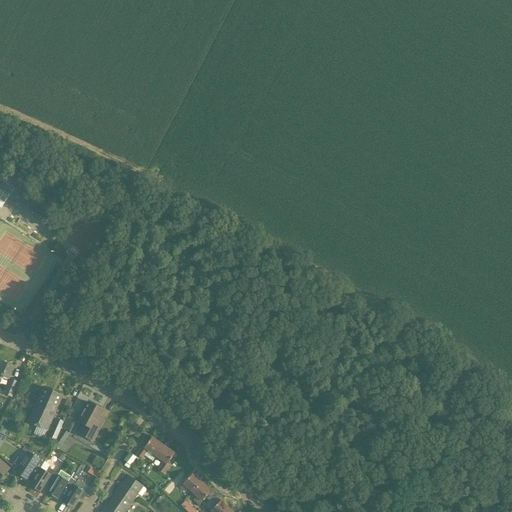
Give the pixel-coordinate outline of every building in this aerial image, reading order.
[(8,200),(25,211),(37,193),(27,186),(26,187),(5,174),(1,180),(0,179),(0,199),(2,201),(1,202),(5,205),(8,200)] [(7,210),(19,216),(22,210),(10,204),(7,210)] [(14,367),(2,362),(0,366),(0,380),(2,376),(9,379),(14,367)] [(12,398),(18,382),(10,379),(4,394),(12,398)] [(63,396),(44,388),(33,413),(28,422),(47,431),(63,396)] [(72,402),(66,400),(60,414),(66,417),(72,402)] [(99,429),(93,426),(102,409),(89,402),(79,422),(86,426),(83,431),(81,430),(79,434),(93,441),(99,429)] [(58,419),(54,428),(60,431),(64,422),(58,419)] [(69,434),(63,430),(55,443),(61,447),(69,434)] [(147,450),(156,456),(163,445),(152,438),(145,448),(142,446),(136,455),(142,459),(147,450)] [(95,442),(92,447),(103,452),(105,447),(95,442)] [(167,464),(175,454),(163,445),(156,456),(164,462),(158,470),(163,474),(169,466),(167,464)] [(39,471),(30,486),(31,486),(41,469),(40,469),(46,459),(30,450),(16,473),(27,480),(34,468),(39,471)] [(67,456),(62,453),(59,459),(63,462),(67,456)] [(124,461),(127,463),(131,466),(136,458),(129,453),(124,461)] [(0,479),(9,469),(0,461),(0,479)] [(69,491),(73,485),(76,481),(79,475),(85,465),(82,463),(72,479),(71,478),(68,482),(58,476),(52,485),(47,493),(58,499),(65,488),(69,491)] [(40,492),(47,482),(52,485),(58,476),(59,475),(54,472),(48,468),(46,472),(41,469),(31,486),(40,492)] [(189,489),(193,493),(202,483),(193,474),(180,487),(186,492),(189,489)] [(83,500),(87,494),(90,488),(81,482),(84,478),(79,475),(76,481),(73,485),(69,491),(62,502),(73,509),(80,498),(83,500)] [(122,482),(119,488),(135,499),(143,486),(130,477),(128,476),(128,477),(123,483),(122,482)] [(85,477),(82,481),(90,486),(92,482),(85,477)] [(211,492),(202,483),(193,493),(197,497),(194,500),(199,505),(211,492)] [(135,499),(119,488),(115,493),(116,494),(111,501),(126,511),(135,499)] [(166,498),(162,495),(156,503),(159,506),(166,498)] [(105,507),(101,511),(125,511),(126,511),(111,501),(106,507),(105,507)] [(228,511),(230,510),(221,501),(210,511),(228,511)]
